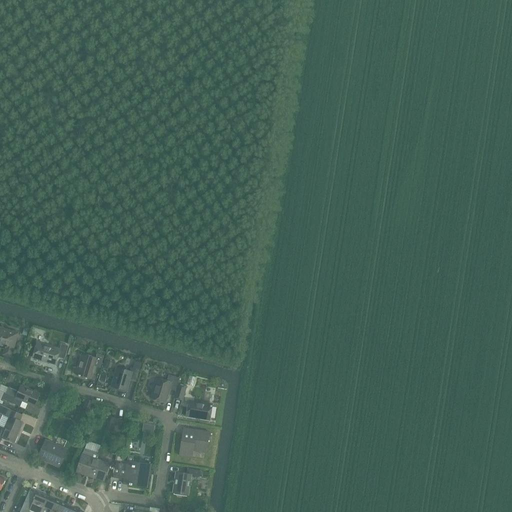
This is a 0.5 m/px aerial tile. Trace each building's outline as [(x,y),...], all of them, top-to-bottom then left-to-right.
[(0,327),(0,347),(5,349),(3,355),(11,357),(18,333),(0,327)] [(38,342),(33,358),(56,365),(58,357),(64,359),(68,346),(61,344),(60,349),(38,342)] [(97,354),(96,358),(81,353),(75,374),(90,379),(94,366),(100,368),(105,352),(100,350),(98,354),(97,354)] [(102,369),(106,370),(111,352),(107,351),(102,369)] [(126,391),(129,380),(136,382),(142,363),(138,362),(137,366),(134,365),(132,372),(117,367),(111,387),(126,391)] [(100,374),(98,380),(105,382),(107,376),(100,374)] [(170,389),(176,391),(178,384),(180,378),(168,375),(167,380),(157,377),(151,399),(165,403),(170,389)] [(177,391),(175,398),(182,400),(186,386),(178,384),(176,391),(177,391)] [(1,398),(11,403),(20,407),(22,401),(34,406),(40,394),(21,386),(18,392),(8,388),(6,394),(3,393),(1,398)] [(89,413),(93,402),(86,399),(82,411),(89,413)] [(210,420),(212,405),(188,401),(186,416),(210,420)] [(22,416),(0,405),(0,414),(9,418),(0,437),(14,443),(23,423),(19,421),(22,416)] [(119,434),(124,421),(113,417),(109,431),(119,434)] [(195,436),(183,434),(179,455),(192,457),(193,451),(206,453),(209,432),(196,430),(195,436)] [(59,465),(67,449),(47,440),(40,457),(59,465)] [(110,465),(97,460),(99,453),(85,448),(83,455),(78,470),(104,480),(110,465)] [(116,462),(112,477),(124,479),(123,484),(147,488),(151,464),(133,461),(134,456),(128,455),(127,464),(116,462)] [(189,494),(192,476),(200,477),(201,470),(187,468),(186,475),(176,474),(174,492),(189,494)] [(29,490),(19,511),(28,511),(30,510),(33,511),(41,511),(48,496),(37,492),(36,493),(29,490)] [(48,496),(41,511),(62,511),(66,504),(48,496)]
